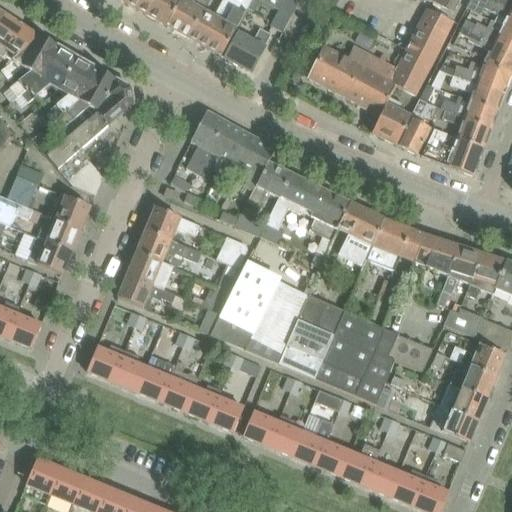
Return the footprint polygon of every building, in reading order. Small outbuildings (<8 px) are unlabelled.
[(119,0),(119,2),(140,14),(147,0),(119,0)] [(147,0),(140,14),(166,29),(181,0),(147,0)] [(181,0),(166,29),(176,34),(188,41),(196,27),(205,32),(214,17),(205,12),(211,0),(181,0)] [(196,27),(188,41),(212,55),(218,58),(220,59),(244,15),(246,10),(251,0),(222,0),(214,17),(205,32),(196,27)] [(254,0),(251,0),(246,10),(254,14),(260,3),(254,0)] [(300,0),(254,0),(260,3),(278,12),(269,28),(282,35),(300,0)] [(425,0),(426,0),(453,14),(460,0),(425,0)] [(505,22),(502,29),(511,34),(511,14),(480,0),(471,0),(466,10),(470,13),(481,18),(484,12),(505,22)] [(511,3),(504,0),(480,0),(511,14),(511,3)] [(324,49),(308,81),(375,117),(380,119),(389,100),(395,87),(414,97),(453,24),(428,12),(397,71),(354,49),(347,61),(324,49)] [(0,61),(0,62),(3,58),(11,63),(38,38),(5,17),(0,24),(0,61)] [(309,18),(304,27),(313,32),(318,23),(309,18)] [(511,54),(511,34),(502,29),(490,24),(487,31),(477,26),(475,29),(464,23),(461,29),(511,54)] [(511,75),(511,74),(511,54),(461,29),(458,36),(469,42),(468,44),(488,54),(485,61),(483,66),(493,71),(511,78),(511,75)] [(237,37),(224,61),(251,75),(270,37),(260,32),(259,32),(252,45),(237,37)] [(355,44),(369,51),(374,40),(360,33),(355,44)] [(10,91),(17,100),(41,80),(59,50),(38,38),(11,63),(0,74),(7,83),(22,70),(28,76),(10,91)] [(41,80),(17,100),(20,97),(27,106),(50,88),(56,96),(59,94),(78,61),(59,50),(41,80)] [(97,72),(78,61),(59,94),(66,101),(47,117),(53,125),(56,122),(79,104),(97,72)] [(439,74),(446,77),(452,80),(453,79),(504,97),(511,78),(493,71),(483,66),(482,69),(472,65),(468,73),(456,69),(455,73),(443,67),(439,74)] [(117,84),(97,72),(79,104),(56,122),(64,130),(89,110),(96,117),(100,114),(117,84)] [(439,74),(431,89),(434,90),(440,92),(446,77),(439,74)] [(472,97),(470,104),(498,114),(504,97),(453,79),(452,80),(449,88),(472,97)] [(130,91),(117,84),(100,114),(96,117),(55,152),(47,160),(59,174),(81,156),(79,154),(133,107),(130,90),(130,91)] [(434,90),(431,89),(427,88),(419,103),(427,107),(434,90)] [(458,99),(455,107),(444,103),(440,113),(466,123),(491,132),(498,114),(470,104),(458,99)] [(371,136),(397,148),(411,119),(399,114),(403,107),(389,100),(380,119),(374,130),(371,136)] [(430,124),(432,120),(430,108),(427,107),(419,103),(411,119),(397,148),(416,158),(430,130),(420,125),(422,120),(430,124)] [(484,151),(491,132),(466,123),(440,113),(430,108),(432,120),(433,118),(461,129),(456,141),(484,151)] [(185,171),(197,177),(226,125),(206,114),(190,144),(198,149),(185,171)] [(380,119),(375,117),(369,128),(374,130),(380,119)] [(0,139),(6,143),(11,135),(0,120),(0,139)] [(226,125),(197,177),(205,182),(210,173),(218,177),(242,134),(226,125)] [(421,159),(445,168),(474,179),(484,151),(456,141),(454,148),(445,142),(446,137),(434,132),(421,159)] [(258,142),(242,134),(218,177),(230,183),(237,170),(241,173),(258,142)] [(33,144),(47,160),(55,152),(42,136),(33,144)] [(275,151),(258,142),(241,173),(249,177),(243,188),(253,194),(268,165),(275,151)] [(81,156),(59,174),(71,188),(94,198),(102,180),(81,156)] [(291,176),(268,165),(253,194),(246,206),(257,212),(266,195),(278,201),(291,176)] [(21,167),(16,178),(35,186),(38,188),(43,176),(21,167)] [(265,228),(259,239),(277,248),(284,235),(279,233),(290,212),(301,218),(303,215),(311,219),(311,221),(313,222),(308,233),(323,240),(331,244),(337,231),(351,205),(291,176),(278,201),(265,228)] [(16,178),(6,201),(25,209),(35,186),(16,178)] [(188,186),(174,178),(170,186),(184,194),(188,186)] [(177,195),(167,191),(165,199),(174,203),(177,195)] [(198,212),(202,202),(186,196),(182,206),(198,212)] [(80,232),(90,209),(61,197),(51,220),(80,232)] [(0,198),(0,225),(5,227),(9,229),(15,216),(37,226),(41,216),(25,209),(6,201),(0,198)] [(202,202),(198,212),(214,218),(217,209),(202,202)] [(351,205),(337,231),(347,236),(349,237),(338,259),(362,270),(366,263),(384,222),(351,205)] [(145,233),(169,244),(174,231),(194,239),(199,228),(154,210),(145,233)] [(222,215),(220,221),(218,224),(233,231),(237,222),(222,215)] [(37,240),(46,244),(71,255),(80,232),(51,220),(46,218),(37,240)] [(258,241),(259,239),(264,228),(246,220),(239,233),(258,241)] [(412,267),(423,237),(412,233),(384,222),(366,263),(394,273),(398,261),(401,262),(412,267)] [(135,256),(171,271),(178,270),(182,260),(195,266),(199,256),(169,244),(145,233),(135,256)] [(459,249),(423,237),(412,267),(447,280),(459,249)] [(71,255),(46,244),(37,240),(27,263),(62,277),(71,255)] [(228,240),(216,263),(226,267),(238,272),(248,254),(246,248),(228,240)] [(456,284),(468,288),(482,256),(459,249),(447,280),(435,308),(443,311),(448,298),(450,299),(456,284)] [(316,255),(310,267),(317,271),(323,259),(316,255)] [(162,293),(171,271),(135,256),(126,278),(162,293)] [(490,297),(493,291),(505,263),(482,256),(468,288),(464,298),(474,303),(478,292),(490,297)] [(0,260),(0,273),(6,276),(10,265),(0,260)] [(511,266),(505,263),(493,291),(511,298),(511,266)] [(226,267),(222,278),(234,283),(238,272),(226,267)] [(222,319),(213,340),(244,353),(279,284),(246,269),(233,297),(222,319)] [(29,286),(34,275),(27,272),(22,284),(29,286)] [(36,289),(41,277),(34,275),(29,286),(36,289)] [(126,278),(117,300),(146,312),(151,301),(158,304),(159,302),(170,307),(173,298),(162,293),(126,278)] [(219,291),(208,313),(222,319),(233,297),(229,295),(219,291)] [(313,382),(343,315),(307,298),(277,367),(313,382)] [(0,309),(0,338),(7,341),(17,317),(20,311),(6,305),(4,312),(0,309)] [(444,328),(472,340),(481,320),(458,311),(456,316),(448,313),(442,328),(444,328)] [(208,313),(199,334),(213,340),(222,319),(208,313)] [(131,315),(126,327),(134,330),(139,318),(131,315)] [(353,398),(382,331),(343,315),(313,382),(353,398)] [(31,351),(41,327),(17,317),(7,341),(31,351)] [(142,333),(146,321),(139,318),(134,330),(142,333)] [(511,340),(511,333),(481,320),(472,340),(507,353),(511,340)] [(395,336),(382,331),(353,398),(376,407),(383,390),(385,385),(393,365),(385,361),(395,336)] [(175,348),(182,351),(188,338),(180,335),(175,348)] [(397,366),(407,341),(395,336),(385,361),(393,365),(397,366)] [(190,354),(195,342),(188,338),(182,351),(190,354)] [(420,347),(407,341),(397,366),(410,371),(420,347)] [(433,352),(420,347),(410,371),(421,376),(433,352)] [(505,357),(479,347),(475,358),(455,350),(451,362),(465,368),(495,381),(505,357)] [(108,355),(97,350),(86,374),(111,384),(124,354),(111,349),(108,355)] [(111,384),(136,394),(146,370),(134,366),(137,360),(124,354),(111,384)] [(224,368),(231,371),(237,359),(229,356),(224,368)] [(437,356),(431,368),(440,372),(445,359),(437,356)] [(231,371),(255,381),(260,369),(237,359),(231,371)] [(455,375),(450,388),(486,403),(495,381),(465,368),(461,377),(455,375)] [(160,405),(170,381),(173,375),(158,369),(156,374),(146,370),(136,394),(160,405)] [(160,405),(185,415),(195,391),(197,385),(197,381),(195,378),(191,376),(187,377),(185,380),(182,379),(183,375),(174,371),(173,375),(170,381),(160,405)] [(394,379),(391,388),(403,393),(406,384),(394,379)] [(282,392),(289,395),(294,383),(287,380),(282,392)] [(297,399),(302,386),(294,383),(289,395),(297,399)] [(449,387),(440,408),(477,424),(486,403),(450,388),(449,387)] [(185,415),(209,425),(219,401),(221,395),(206,389),(204,395),(195,391),(185,415)] [(383,390),(376,407),(387,412),(388,411),(393,400),(395,395),(383,390)] [(313,406),(338,416),(343,403),(319,393),(313,406)] [(402,404),(393,400),(388,411),(397,414),(402,404)] [(219,401),(209,425),(233,435),(243,411),(219,401)] [(345,419),(351,406),(343,403),(338,416),(345,419)] [(439,409),(430,430),(468,446),(477,424),(440,408),(440,409),(439,409)] [(242,439),(267,449),(277,425),(252,415),(242,439)] [(291,459),(301,435),(292,431),(295,425),(279,419),(277,425),(267,449),(291,459)] [(379,433),(386,436),(392,423),(384,420),(379,433)] [(291,459),(316,469),(325,445),(333,427),(322,422),(314,441),(301,435),(291,459)] [(394,439),(399,426),(392,423),(386,436),(394,439)] [(428,453),(435,456),(440,443),(433,440),(428,453)] [(441,459),(447,446),(440,443),(435,456),(441,459)] [(316,469),(340,479),(350,455),(325,445),(316,469)] [(442,458),(460,465),(465,453),(447,446),(442,458)] [(364,489),(374,465),(379,453),(365,447),(360,459),(350,455),(340,479),(364,489)] [(35,465),(26,487),(49,497),(60,471),(45,465),(36,461),(35,465)] [(374,465),(364,489),(389,499),(399,476),(374,465)] [(83,481),(60,471),(49,497),(72,506),(83,481)] [(389,499),(413,509),(425,479),(412,474),(409,480),(399,476),(389,499)] [(438,485),(425,479),(413,509),(419,511),(440,511),(447,495),(436,490),(438,485)] [(72,506),(86,511),(97,511),(106,491),(83,481),(72,506)] [(124,511),(130,500),(106,491),(97,511),(124,511)] [(124,511),(152,511),(153,510),(130,500),(124,511)]
